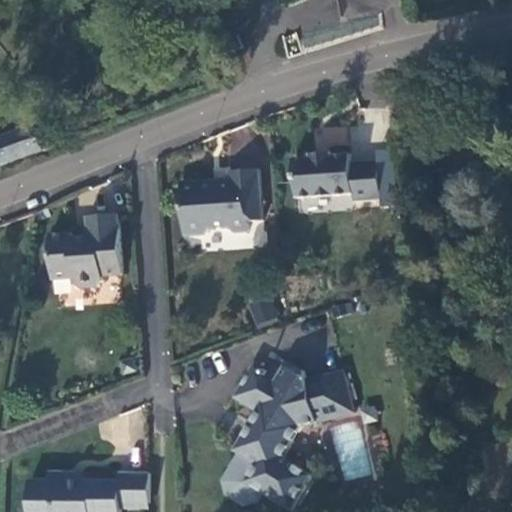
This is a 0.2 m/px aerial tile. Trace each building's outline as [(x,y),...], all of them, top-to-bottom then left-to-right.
[(244,47),(239,36),(222,42),(227,54),(244,47)] [(0,166),(43,150),(33,126),(0,137),(0,166)] [(383,200),(379,160),(352,162),(351,155),(334,155),(334,153),(313,154),(313,157),(296,158),(298,199),(355,194),(356,202),(383,200)] [(263,221),(260,170),(230,172),(233,187),(215,188),(215,180),(183,182),(186,235),(209,233),(214,228),(230,227),(235,231),(250,230),(249,221),(263,221)] [(124,275),(121,215),(89,217),(91,237),(78,238),(72,234),(51,235),(54,280),(75,278),(75,283),(80,289),(99,287),(104,282),(104,277),(124,275)] [(278,317),(271,298),(252,306),(259,324),(278,317)] [(284,458),(303,427),(355,412),(345,370),(307,378),(306,377),(286,365),(279,377),(256,363),(236,397),(259,412),(236,450),(240,453),(224,481),(228,495),(245,505),(259,502),(264,493),(293,510),(313,476),(284,458)] [(511,499),(511,494),(511,435),(502,435),(501,444),(480,442),(478,496),(511,499)] [(151,504),(151,473),(121,472),(120,481),(92,480),(92,481),(86,481),(73,480),(73,472),(52,471),(52,480),(32,480),(31,511),(122,511),(122,510),(122,504),(151,504)] [(86,481),(86,473),(73,472),(73,480),(86,481)]
